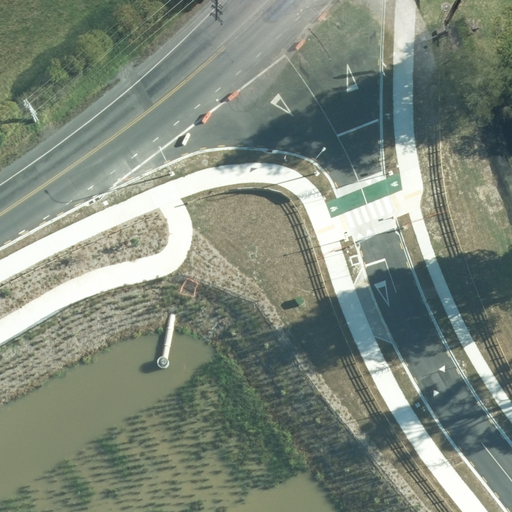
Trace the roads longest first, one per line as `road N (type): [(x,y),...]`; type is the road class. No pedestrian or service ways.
road 1 (residential): [(259,19),(333,136),(453,415),(511,490)]
road 2 (secondary): [(0,215),(259,19)]
